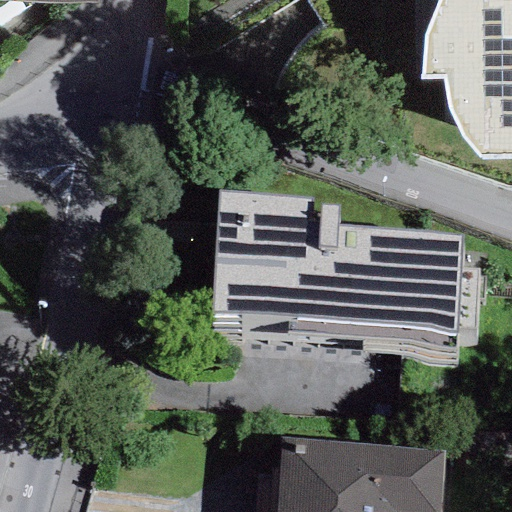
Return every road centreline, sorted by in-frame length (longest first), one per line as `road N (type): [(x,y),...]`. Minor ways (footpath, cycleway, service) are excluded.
road 1 (residential): [(4,511),(116,79)]
road 2 (residential): [(511,195),(193,87),(116,79)]
